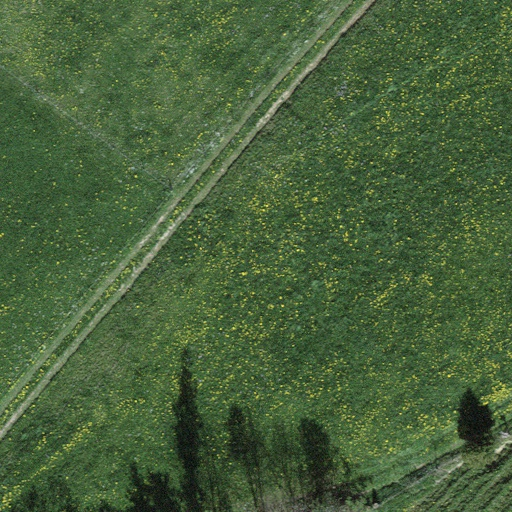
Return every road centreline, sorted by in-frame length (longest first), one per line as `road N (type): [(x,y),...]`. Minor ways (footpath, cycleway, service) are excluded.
road 1 (track): [(0,403),(223,135),(352,0)]
road 2 (track): [(261,511),(511,400)]
